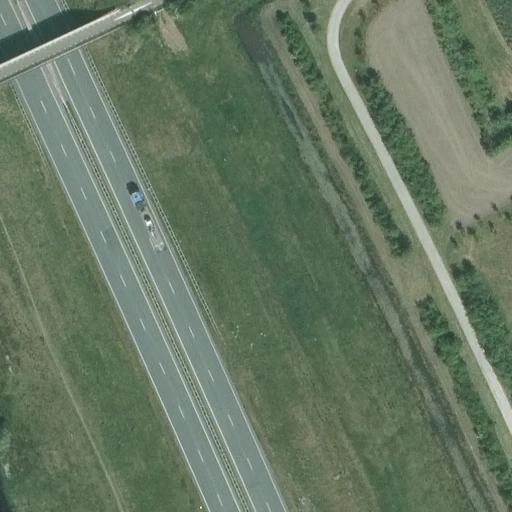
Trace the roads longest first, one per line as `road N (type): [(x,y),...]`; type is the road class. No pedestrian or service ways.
road 1 (trunk): [(266,511),(37,0)]
road 2 (trunk): [(0,18),(222,511)]
